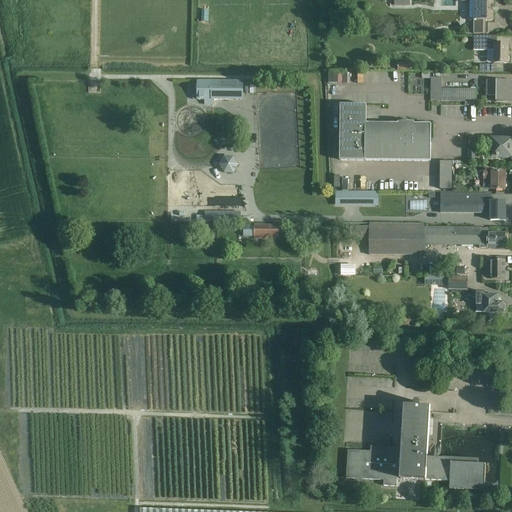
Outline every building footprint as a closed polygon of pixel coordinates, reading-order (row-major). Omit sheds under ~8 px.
[(469,19),(469,21),(474,21),(474,34),(489,35),(489,21),(494,22),(494,0),(461,0),(462,1),(469,1),(469,19)] [(208,10),(201,9),(200,22),(208,22),(208,10)] [(473,36),(473,46),(473,50),(488,51),(487,63),(493,63),(493,64),(493,66),(479,66),(479,73),(503,73),(503,64),(508,64),(509,45),(496,45),(497,37),(473,36)] [(410,63),(397,63),(397,71),(410,71),(410,63)] [(430,78),(430,102),(464,102),(464,106),(469,106),(476,106),(476,89),(441,89),(442,78),(430,78)] [(243,82),(197,81),(196,100),(204,101),(204,105),(212,106),(213,100),(243,100),(243,82)] [(511,81),(486,81),(486,96),(496,96),(496,102),(511,102),(511,81)] [(366,105),(340,105),(340,126),(340,141),(340,145),(340,161),(365,161),(431,161),(431,158),(431,125),(414,125),(414,123),(397,123),(397,125),(365,125),(366,105)] [(511,159),(511,157),(511,156),(511,148),(511,140),(491,140),(491,158),(511,159)] [(233,157),(224,157),(219,166),(224,174),(233,174),(238,165),(233,157)] [(440,162),(439,162),(439,190),(451,190),(451,162),(440,162)] [(483,190),(495,190),(496,190),(495,194),(504,194),(504,190),(505,190),(505,173),(492,173),(492,170),(485,169),(485,172),(483,172),(483,190)] [(335,194),(335,206),(378,207),(378,192),(335,192),(335,194)] [(442,210),(449,210),(449,215),(488,215),(488,219),(490,219),(490,221),(505,221),(505,203),(490,202),(483,202),(483,194),(442,194),(442,210)] [(200,216),(200,222),(217,222),(244,222),(244,217),(240,217),(240,213),(223,212),(216,212),(204,212),(204,216),(200,216)] [(369,224),(369,227),(355,227),(355,239),(369,239),(369,256),(425,256),(425,246),(479,246),(479,249),(487,249),(498,250),(498,248),(504,248),(504,233),(488,233),(488,229),(480,229),(425,228),(425,225),(369,224)] [(278,226),(243,226),(243,238),(254,238),(278,238),(278,226)] [(490,261),(484,261),(484,267),(490,267),(490,279),(505,279),(505,262),(505,261),(495,261),(491,261),(490,261)] [(341,276),(354,276),(354,265),(341,265),(341,276)] [(448,284),(448,277),(424,277),(424,286),(448,286),(448,284)] [(467,277),(448,277),(448,284),(448,286),(448,290),(467,290),(467,277)] [(476,309),(483,312),(483,314),(487,314),(487,316),(490,319),(496,319),(500,316),(500,314),(503,314),(503,312),(505,311),(505,306),(503,305),(503,303),(497,303),(497,295),(489,295),(489,297),(484,297),(484,293),(476,293),(476,306),(476,309)] [(451,310),(451,312),(451,313),(452,315),(453,316),(455,316),(456,316),(458,315),(459,314),(459,313),(459,311),(458,310),(457,309),(455,308),(454,308),(452,309),(451,310)] [(346,479),(383,481),(383,486),(396,487),(397,477),(400,477),(400,479),(449,482),(449,490),(484,492),(484,483),(485,466),(478,465),(479,460),(440,458),(427,457),(430,413),(430,409),(404,407),(401,453),(398,453),(398,449),(370,447),(370,452),(347,451),(346,479)]
